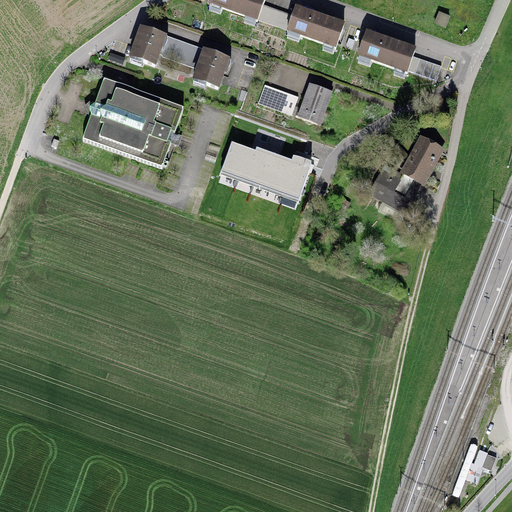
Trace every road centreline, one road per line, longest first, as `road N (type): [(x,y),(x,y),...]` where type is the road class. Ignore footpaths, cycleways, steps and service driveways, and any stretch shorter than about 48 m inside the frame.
road 1 (track): [(370,511),(432,226)]
road 2 (residential): [(157,0),(63,69),(19,157)]
road 3 (residential): [(318,192),(337,151),(470,74)]
road 4 (residential): [(475,59),(315,0)]
road 5 (residential): [(470,74),(432,226)]
